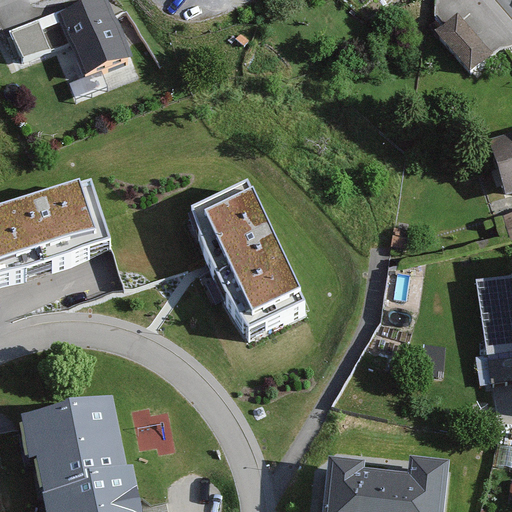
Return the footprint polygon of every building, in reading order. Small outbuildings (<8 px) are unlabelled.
[(104,0),(58,17),(82,81),(131,63),(106,0),(104,0)] [(449,17),(427,38),(464,79),(488,56),(449,17)] [(38,23),(12,34),(23,62),(49,51),(38,23)] [(248,42),(241,35),(237,40),(244,47),(248,42)] [(511,138),(481,149),(501,203),(511,198),(511,138)] [(213,266),(252,344),(307,317),(245,189),(189,216),(213,266)] [(0,218),(0,289),(26,284),(71,271),(111,253),(91,190),(0,218)] [(511,214),(500,217),(507,245),(511,244),(511,214)] [(409,234),(395,231),(391,249),(405,252),(409,234)] [(511,281),(476,287),(492,387),(511,384),(511,281)] [(445,352),(425,350),(422,380),(442,382),(445,352)] [(139,511),(132,475),(124,476),(111,407),(24,424),(32,468),(40,467),(48,511),(139,511)] [(330,468),(325,511),(443,511),(449,471),(411,466),(409,485),(399,483),(363,479),(364,472),(330,468)]
